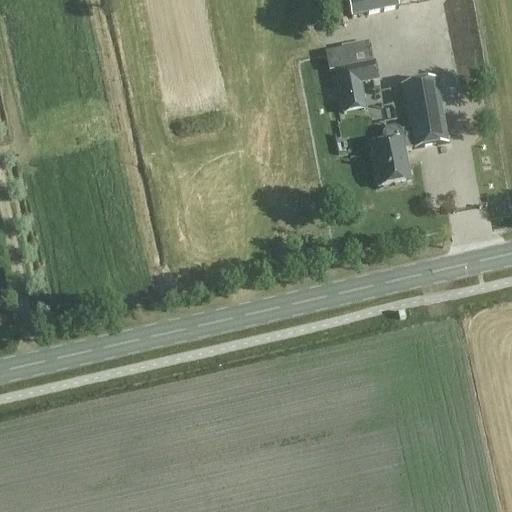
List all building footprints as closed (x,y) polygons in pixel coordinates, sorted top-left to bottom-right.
[(346,0),(351,19),(397,9),(395,0),(346,0)] [(334,47),(337,68),(367,64),(364,43),(334,47)] [(335,72),(341,103),(343,115),(365,111),(363,99),(360,85),(378,82),(374,64),(335,72)] [(370,148),(378,189),(410,183),(403,152),(413,150),(414,151),(447,145),(435,81),(401,87),(409,130),(401,131),(394,127),(385,129),(382,135),(384,146),(370,148)] [(422,178),(426,194),(445,189),(440,173),(422,178)] [(404,313),(396,315),(398,321),(405,320),(404,313)]
